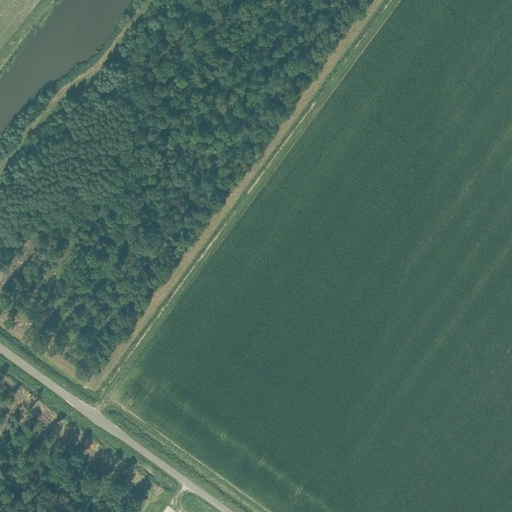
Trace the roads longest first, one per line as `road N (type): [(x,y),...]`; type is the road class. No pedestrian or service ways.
road 1 (track): [(0,241),(77,221),(111,199),(128,158),(141,45),(166,18),(211,0)]
road 2 (unclassified): [(223,511),(0,347)]
